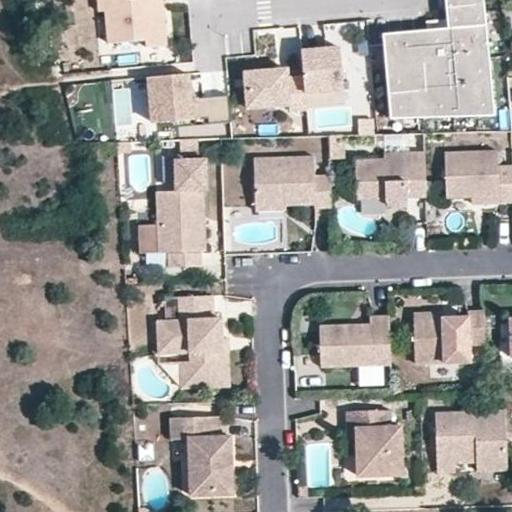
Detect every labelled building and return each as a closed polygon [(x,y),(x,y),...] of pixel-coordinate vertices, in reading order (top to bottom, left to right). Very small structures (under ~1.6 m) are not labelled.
[(98,0),(100,12),(105,11),(108,43),(146,40),(146,47),(167,45),(162,0),(98,0)] [(494,117),(484,0),(446,0),(449,24),(450,33),(428,35),(383,39),(391,125),(494,117)] [(450,33),(449,24),(427,26),(428,35),(450,33)] [(340,47),(302,51),(304,77),(305,93),(344,89),(340,47)] [(280,79),(288,78),(287,69),(279,70),(280,79)] [(305,93),(304,77),(288,78),(280,79),(279,70),(244,73),(247,109),(290,105),(290,111),(307,110),(305,93)] [(211,122),(231,120),(229,95),(190,99),(188,74),(149,77),(153,123),(210,118),(211,122)] [(329,135),(330,159),(344,159),(344,135),(329,135)] [(117,142),(118,153),(130,152),(130,147),(130,141),(117,142)] [(471,197),(499,196),(499,203),(511,202),(511,166),(498,167),(497,151),(445,153),(446,198),(471,197)] [(375,195),(385,194),(385,198),(387,203),(391,206),(396,208),(402,206),(406,202),(407,198),(426,197),(425,152),(383,153),(383,159),(354,160),(356,200),(375,200),(375,199),(375,195)] [(330,175),(315,176),(314,157),(253,159),(255,206),(286,205),(314,204),(314,208),(331,207),(330,175)] [(205,159),(176,160),(175,160),(175,191),(157,191),(158,225),(139,225),(139,253),(169,252),(169,267),(200,266),(200,251),(204,251),(203,190),(206,190),(205,159)] [(212,295),(166,298),(166,307),(167,321),(157,321),(158,353),(189,352),(190,362),(180,363),(181,388),(229,386),(228,351),(222,351),(222,338),(221,318),(213,318),(212,295)] [(159,308),(166,307),(166,298),(158,298),(159,308)] [(444,311),(413,313),(414,363),(470,361),(469,344),(486,343),(484,310),(466,311),(467,316),(444,317),(444,311)] [(391,364),(389,315),(369,316),(369,324),(319,325),(320,366),(391,364)] [(294,382),(319,382),(320,356),(295,356),(294,382)] [(390,426),(390,409),(346,410),(347,427),(355,427),(356,454),(357,475),(402,474),(400,425),(390,426)] [(454,454),(475,453),(476,461),(476,471),(508,469),(505,410),(435,412),(437,472),(455,471),(455,462),(454,454)] [(221,436),(220,416),(187,418),(188,439),(190,495),(233,494),(232,468),(227,468),(226,460),(231,460),(231,436),(221,436)] [(170,418),(171,440),(188,439),(187,418),(170,418)] [(355,427),(347,427),(348,455),(356,454),(355,427)] [(455,462),(476,461),(475,453),(454,454),(455,462)] [(307,486),(298,486),(298,498),(307,498),(307,486)]
